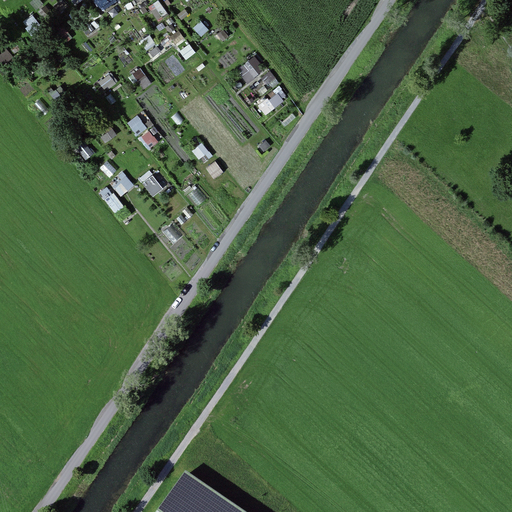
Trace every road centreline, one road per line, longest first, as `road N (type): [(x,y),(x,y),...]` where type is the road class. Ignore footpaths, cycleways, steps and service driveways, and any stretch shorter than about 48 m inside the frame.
road 1 (unclassified): [(44,511),(394,0)]
road 2 (track): [(485,0),(141,511)]
